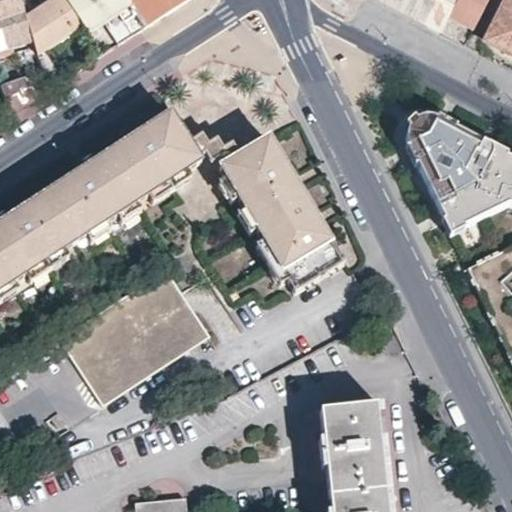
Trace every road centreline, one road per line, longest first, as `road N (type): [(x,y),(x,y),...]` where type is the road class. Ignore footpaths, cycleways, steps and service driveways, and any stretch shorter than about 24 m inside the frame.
road 1 (tertiary): [(286,0),(511,472)]
road 2 (residential): [(241,0),(0,156)]
road 3 (tertiary): [(511,116),(289,0)]
